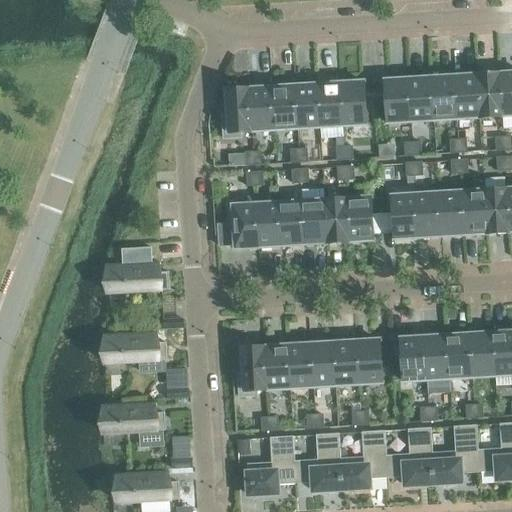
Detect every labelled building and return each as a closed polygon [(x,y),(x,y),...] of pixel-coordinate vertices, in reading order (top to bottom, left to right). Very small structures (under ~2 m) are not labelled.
[(511,74),(499,75),(502,118),(511,117),(511,74)] [(499,75),(476,76),(479,119),(502,118),(499,75)] [(476,76),(453,78),(456,121),(479,119),(476,76)] [(453,78),(431,79),(433,122),(456,121),(453,78)] [(431,79),(408,81),(411,123),(433,122),(431,79)] [(411,123),(408,81),(385,82),(387,125),(411,123)] [(363,83),(340,85),(342,128),(366,126),(363,83)] [(340,85),(317,86),(320,129),(342,128),(340,85)] [(317,86),(294,88),(297,130),(320,129),(317,86)] [(294,88),(271,89),(274,132),(297,130),(294,88)] [(271,89),(249,90),(251,133),(274,132),(271,89)] [(251,133),(249,90),(225,92),(227,116),(221,116),(223,140),(241,139),(240,134),(251,133)] [(504,151),(503,138),(495,139),(496,152),(504,151)] [(511,138),(503,138),(504,151),(511,151),(511,138)] [(465,140),(457,141),(458,154),(466,153),(465,140)] [(458,154),(457,141),(449,141),(450,154),(458,154)] [(420,143),(412,144),(413,157),(420,156),(420,143)] [(413,157),(412,144),(404,144),(405,157),(413,157)] [(351,147),(343,148),(344,161),(352,160),(351,147)] [(344,161),(343,148),(335,148),(336,161),(344,161)] [(306,150),(298,151),(299,164),(307,163),(306,150)] [(299,164),(298,151),(290,151),(291,164),(299,164)] [(253,166),(253,153),(245,154),(245,167),(253,166)] [(260,153),(253,153),(253,166),(261,166),(260,153)] [(505,172),(504,158),(496,159),(497,172),(505,172)] [(459,174),(459,161),(451,162),(451,175),(459,174)] [(467,161),(459,161),(459,174),(467,174),(467,161)] [(414,177),(413,164),(405,164),(406,178),(414,177)] [(421,164),(413,164),(414,177),(422,177),(421,164)] [(346,181),(345,168),(337,169),(338,182),(346,181)] [(353,168),(345,168),(346,181),(354,181),(353,168)] [(307,170),(299,171),(300,184),(308,184),(307,170)] [(300,184),(299,171),(291,171),(292,185),(300,184)] [(262,173),(254,174),(255,187),(263,186),(262,173)] [(255,187),(254,174),(246,174),(247,187),(255,187)] [(506,191),(483,192),(486,235),(508,233),(506,191)] [(483,192),(460,194),(463,236),(486,235),(483,192)] [(460,194),(438,195),(440,238),(463,236),(460,194)] [(438,195),(415,196),(417,239),(440,238),(438,195)] [(417,239),(415,196),(392,198),(394,240),(417,239)] [(370,199),(347,200),(349,243),(373,242),(370,199)] [(347,200),(324,202),(327,245),(349,243),(347,200)] [(258,249),(256,206),(245,207),(244,201),(227,202),(228,227),(233,226),(235,250),(258,249)] [(324,202),(301,203),(304,246),(327,245),(324,202)] [(301,203),(278,205),(281,247),(304,246),(301,203)] [(278,205),(256,206),(258,249),(281,247),(278,205)] [(122,266),(108,267),(109,295),(169,291),(168,273),(157,274),(157,264),(152,265),(151,249),(121,250),(122,266)] [(183,329),(183,320),(163,321),(163,330),(183,329)] [(511,333),(492,335),(495,377),(511,376),(511,333)] [(105,338),(107,365),(167,361),(166,344),(155,344),(154,335),(105,338)] [(492,335),(469,336),(472,379),(495,377),(492,335)] [(469,336),(446,337),(449,380),(472,379),(469,336)] [(446,337),(424,339),(426,381),(449,380),(446,337)] [(426,381),(424,339),(400,340),(403,383),(426,381)] [(379,341),(355,343),(358,386),(381,384),(379,341)] [(355,343),(333,344),(335,387),(358,386),(355,343)] [(333,344),(310,346),(312,389),(335,387),(333,344)] [(310,346),(287,347),(290,390),(312,389),(310,346)] [(287,347),(264,349),(267,391),(290,390),(287,347)] [(267,391),(264,349),(241,350),(242,374),(237,374),(238,399),(256,397),(256,392),(267,391)] [(187,399),(187,390),(167,391),(167,400),(187,399)] [(103,408),(105,435),(165,432),(164,414),(153,415),(152,405),(103,408)] [(474,419),(474,406),(466,407),(466,420),(474,419)] [(482,406),(474,406),(474,419),(482,419),(482,406)] [(429,422),(428,409),(420,410),(421,423),(429,422)] [(436,409),(428,409),(429,422),(437,422),(436,409)] [(361,426),(360,413),(352,414),(353,427),(361,426)] [(368,413),(360,413),(361,426),(369,426),(368,413)] [(315,429),(314,416),(306,417),(307,430),(315,429)] [(322,416),(314,416),(315,429),(323,429),(322,416)] [(277,418),(269,419),(270,432),(278,432),(277,418)] [(270,432),(269,419),(261,419),(262,433),(270,432)] [(501,450),(478,451),(477,451),(478,474),(496,473),(497,481),(511,480),(511,424),(499,425),(501,450)] [(455,453),(432,454),(431,454),(433,485),(461,484),(460,475),(478,474),(477,451),(478,451),(476,427),(453,428),(455,453)] [(409,455),(386,457),(385,457),(386,479),(404,478),(405,487),(433,485),(431,454),(432,454),(431,429),(408,431),(409,455)] [(363,458),(340,460),(339,460),(341,491),(369,489),(368,480),(386,479),(385,457),(386,457),(385,432),(362,434),(363,458)] [(317,461),(294,463),(293,463),(294,485),(312,484),(313,493),(341,491),(339,460),(340,460),(339,435),(316,436),(317,461)] [(293,463),(294,463),(293,438),(270,439),(271,464),(247,465),(248,496),(277,495),(277,486),(294,485),(293,463)] [(249,442),(239,442),(239,455),(250,455),(249,442)] [(192,469),(191,460),(171,461),(172,470),(192,469)] [(117,477),(119,504),(179,501),(178,483),(167,484),(166,474),(117,477)]
